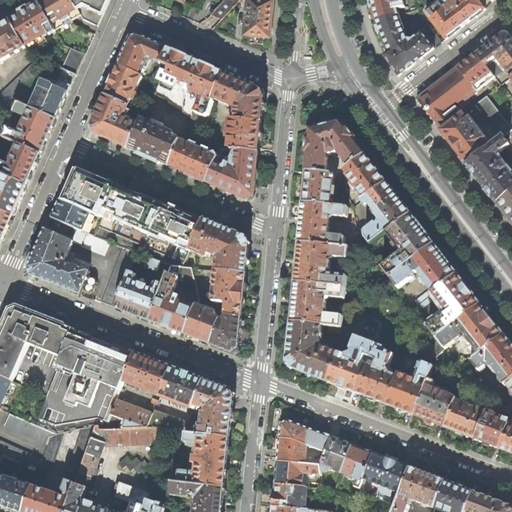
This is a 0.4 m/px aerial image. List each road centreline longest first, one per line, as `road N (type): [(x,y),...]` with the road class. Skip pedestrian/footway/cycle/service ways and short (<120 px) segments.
road 1 (residential): [(5,284),(260,382)]
road 2 (residential): [(511,480),(260,382)]
road 3 (residential): [(67,141),(276,229)]
road 4 (secondary): [(511,282),(378,108)]
road 5 (residential): [(126,10),(291,77)]
road 6 (residential): [(509,9),(378,108)]
road 7 (residential): [(5,284),(67,141)]
road 8 (residential): [(260,382),(276,229)]
road 9 (residential): [(276,229),(291,77)]
road 10 (residential): [(67,141),(126,10)]
road 11 (residential): [(246,511),(260,382)]
